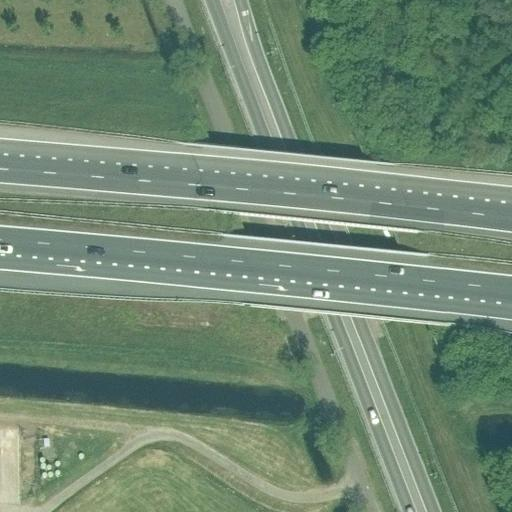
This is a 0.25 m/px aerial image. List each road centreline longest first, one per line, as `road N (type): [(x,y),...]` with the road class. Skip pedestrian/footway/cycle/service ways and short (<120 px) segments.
road 1 (unclassified): [(369,511),(171,0)]
road 2 (motorway): [(511,219),(0,171)]
road 3 (motorway): [(0,243),(511,290)]
road 4 (secondary): [(419,511),(243,59)]
road 5 (track): [(0,415),(112,425),(140,440)]
